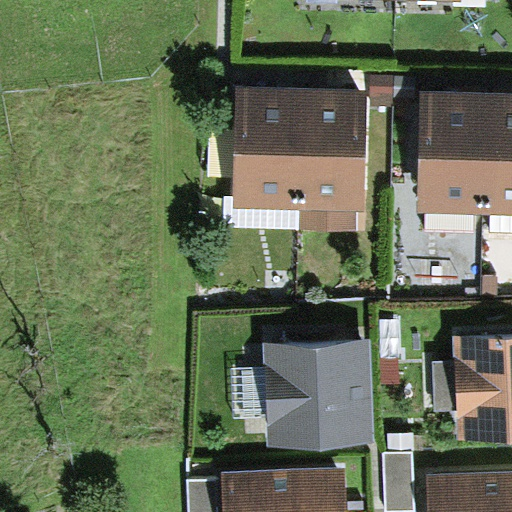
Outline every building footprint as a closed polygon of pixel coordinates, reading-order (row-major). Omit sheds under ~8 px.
[(395,76),(372,76),(371,105),(395,106),(395,98),(395,76)] [(416,76),(395,76),(395,98),(416,98),(416,76)] [(367,89),(239,87),(237,208),(302,209),(302,228),(355,228),(356,211),(365,211),(367,89)] [(511,94),(423,92),(420,212),(511,214),(511,94)] [(511,336),(455,338),(455,361),(457,409),(458,439),(511,436),(511,336)] [(372,338),(265,343),(269,446),(377,441),(372,338)] [(457,409),(455,361),(434,362),(436,409),(457,409)] [(414,452),(384,453),(385,511),(390,511),(416,511),(414,452)] [(345,511),(344,467),(226,471),(227,511),(345,511)] [(511,511),(511,472),(430,475),(431,511),(511,511)] [(218,511),(218,480),(189,480),(189,511),(218,511)]
